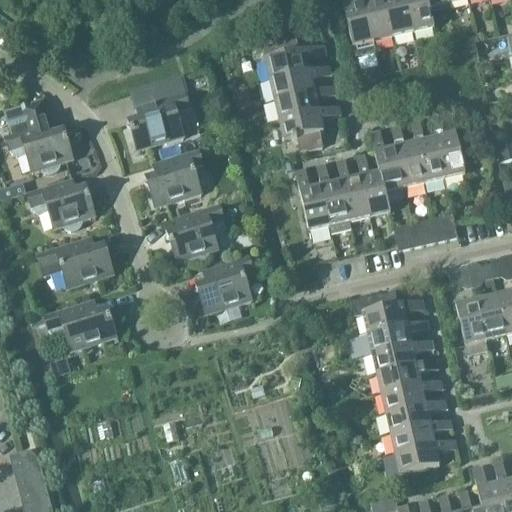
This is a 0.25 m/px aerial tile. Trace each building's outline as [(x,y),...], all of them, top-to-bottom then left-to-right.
[(353,9),(350,0),(340,0),(353,51),(374,46),(365,6),(353,9)] [(374,46),(394,41),(384,2),(373,4),(372,0),(363,0),(365,6),(374,46)] [(383,0),(384,2),(394,41),(414,37),(404,0),(383,0)] [(404,0),(414,37),(434,32),(429,12),(428,12),(425,0),(404,0)] [(425,0),(428,12),(429,12),(448,8),(446,0),(425,0)] [(314,41),(300,44),(303,55),(317,52),(314,41)] [(310,76),(307,64),(327,59),(325,51),(265,65),(270,85),(310,76)] [(385,69),(419,61),(417,51),(383,59),(385,69)] [(330,71),(310,76),(270,85),(275,105),(315,95),(312,84),(332,79),(330,71)] [(139,124),(129,127),(138,155),(184,141),(178,122),(182,120),(186,118),(189,114),(188,108),(185,97),(187,97),(182,81),(136,95),(140,110),(135,112),(139,124)] [(334,91),(315,95),(275,105),(280,125),(320,115),(317,104),(336,99),(334,91)] [(56,139),(44,104),(5,116),(12,139),(6,141),(10,153),(12,157),(17,159),(22,159),(26,158),(32,177),(42,174),(45,176),(49,178),(53,177),(56,175),(59,172),(60,168),(73,164),(65,136),(56,139)] [(340,110),(320,115),(280,125),(285,145),(325,136),(322,124),(342,120),(340,110)] [(430,123),(435,143),(445,183),(465,178),(456,138),(444,141),(439,120),(430,123)] [(415,148),(425,188),(445,183),(435,143),(424,145),(420,125),(410,127),(415,148)] [(391,132),(396,153),(405,192),(425,188),(415,148),(404,150),(400,130),(391,132)] [(370,137),(379,177),(380,177),(385,197),(386,197),(405,192),(396,153),(384,155),(379,134),(370,137)] [(511,150),(511,147),(495,151),(499,167),(511,163),(511,150)] [(156,212),(201,198),(193,172),(203,169),(198,155),(158,167),(162,180),(147,185),(156,212)] [(391,217),(386,197),(385,197),(380,177),(379,177),(369,179),(365,160),(356,162),(360,181),(370,222),(391,217)] [(293,165),(286,167),(288,174),(294,172),(293,165)] [(340,186),(350,226),(370,222),(360,181),(349,184),(345,165),(336,167),(340,186)] [(320,191),(330,231),(331,238),(352,233),(350,226),(340,186),(329,189),(325,170),(316,172),(320,191)] [(309,236),(330,231),(320,191),(310,193),(305,174),(296,176),(309,236)] [(28,198),(32,210),(34,214),(39,217),(44,216),(48,215),(54,234),(64,231),(67,234),(71,235),(75,234),(79,232),(81,229),(82,225),(95,221),(87,193),(72,198),(68,186),(28,198)] [(23,188),(15,190),(18,201),(26,198),(23,188)] [(168,239),(177,267),(190,263),(194,265),(197,266),(201,266),(205,264),(207,261),(209,257),(218,254),(212,235),(217,233),(221,231),(223,227),(223,222),(219,210),(180,222),(184,235),(168,239)] [(452,219),(441,221),(446,245),(458,242),(452,219)] [(441,221),(429,224),(434,247),(446,245),(441,221)] [(423,250),(434,247),(429,224),(417,227),(423,250)] [(417,227),(406,229),(411,253),(423,250),(417,227)] [(394,232),(398,248),(399,255),(411,253),(406,229),(394,232)] [(38,259),(44,280),(62,275),(68,293),(114,279),(105,252),(90,256),(86,244),(38,259)] [(351,265),(347,249),(335,253),(339,268),(351,265)] [(511,257),(501,261),(497,267),(501,281),(507,284),(511,282),(511,257)] [(197,292),(206,319),(252,305),(243,278),(253,275),(249,262),(213,273),(217,285),(197,292)] [(461,270),(457,276),(460,287),(460,290),(467,293),(481,290),(485,284),(482,270),(476,266),(461,270)] [(497,267),(490,268),(493,282),(501,281),(497,267)] [(493,282),(490,268),(482,270),(485,284),(493,282)] [(460,290),(460,287),(457,276),(449,278),(452,292),(460,290)] [(423,304),(399,310),(396,296),(369,302),(372,316),(363,318),(368,339),(408,330),(405,319),(425,314),(423,304)] [(505,341),(511,339),(511,297),(499,301),(498,297),(495,297),(496,301),(505,341)] [(477,306),(486,345),(505,341),(496,301),(479,305),(478,301),(476,302),(477,306)] [(455,307),(465,350),(468,360),(488,355),(486,345),(477,306),(459,310),(458,306),(455,307)] [(89,307),(45,320),(47,328),(49,332),(51,337),(56,339),(60,338),(65,337),(71,356),(117,342),(108,314),(93,319),(89,307)] [(45,320),(31,325),(33,332),(47,328),(45,320)] [(368,339),(360,341),(365,360),(372,359),(412,349),(410,339),(429,334),(427,325),(408,330),(368,339)] [(412,349),(372,359),(377,379),(417,370),(415,359),(434,354),(432,345),(412,349)] [(421,388),(419,379),(439,374),(437,365),(417,370),(377,379),(381,397),(421,388)] [(441,383),(421,388),(381,397),(386,418),(426,409),(424,399),(443,394),(441,383)] [(446,404),(426,409),(386,418),(390,438),(431,428),(428,418),(448,414),(446,404)] [(450,423),(431,428),(390,438),(395,457),(435,448),(433,437),(452,433),(450,423)] [(455,444),(435,448),(395,457),(400,479),(440,470),(437,458),(457,453),(455,444)] [(10,459),(13,472),(31,454),(10,459)] [(13,472),(22,481),(40,463),(31,454),(13,472)] [(40,463),(22,481),(17,486),(25,495),(43,477),(40,463)] [(494,468),(499,489),(504,511),(511,511),(511,485),(508,486),(503,466),(494,468)] [(504,511),(499,489),(488,491),(483,471),(473,473),(482,511),(504,511)] [(43,477),(25,495),(20,500),(29,509),(47,491),(43,477)] [(47,491),(29,509),(25,511),(43,511),(51,505),(47,491)] [(459,498),(462,511),(472,511),(469,496),(459,498)] [(451,511),(448,500),(439,503),(441,511),(451,511)]
